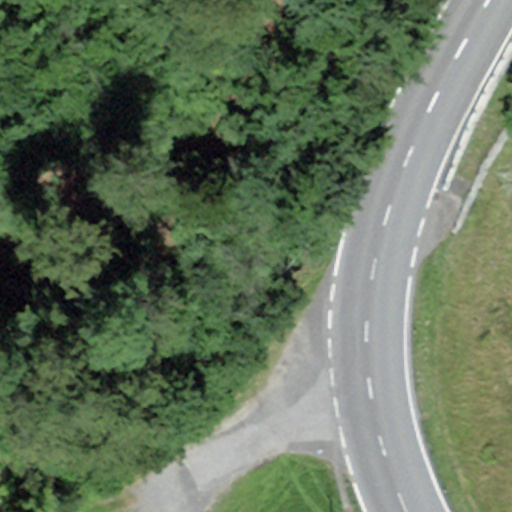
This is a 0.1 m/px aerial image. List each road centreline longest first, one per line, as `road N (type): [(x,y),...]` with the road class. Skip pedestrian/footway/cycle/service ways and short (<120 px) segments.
road 1 (primary): [(487,0),(430,105),(394,195),(369,292),(370,413),(405,511)]
road 2 (track): [(176,511),(172,488),(366,379)]
